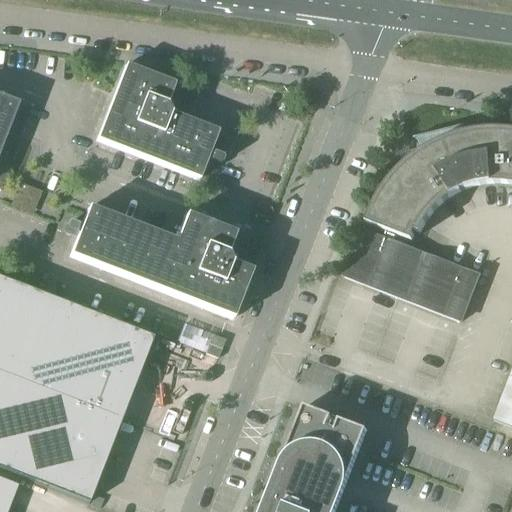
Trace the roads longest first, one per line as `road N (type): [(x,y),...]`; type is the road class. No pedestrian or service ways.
road 1 (unclassified): [(197,511),(367,71)]
road 2 (unclassified): [(367,71),(0,19)]
road 3 (unclassified): [(367,71),(511,93)]
road 4 (secondary): [(384,13),(511,31)]
